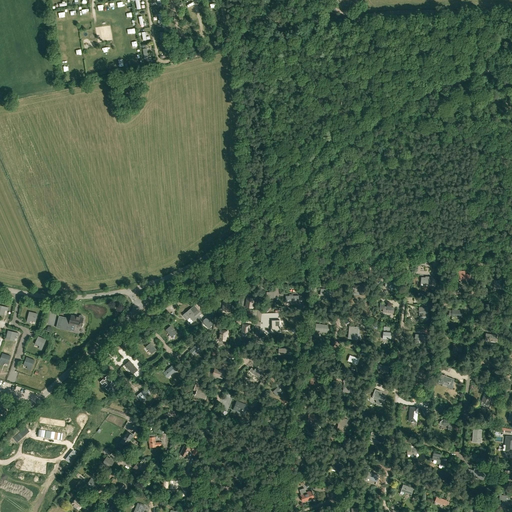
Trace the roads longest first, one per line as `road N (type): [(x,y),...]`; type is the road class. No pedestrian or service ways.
road 1 (unclassified): [(129,289),(208,254),(395,110),(511,61)]
road 2 (unclassified): [(141,303),(178,284),(437,249),(511,249)]
road 3 (unknown): [(480,248),(461,486)]
road 4 (unknown): [(410,252),(389,472)]
road 5 (unclassified): [(0,433),(141,303)]
road 6 (unknown): [(342,262),(321,441)]
road 7 (track): [(263,272),(250,358),(223,379),(206,416)]
road 8 (track): [(196,0),(199,54),(159,64),(147,0)]
road 9 (track): [(511,20),(354,14)]
road 10 (unclassified): [(129,289),(61,297),(0,286)]
